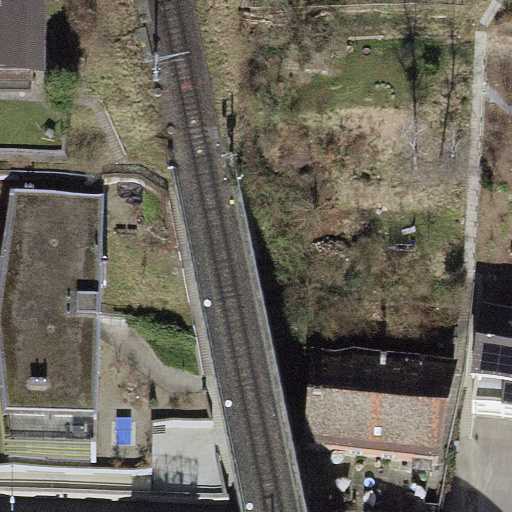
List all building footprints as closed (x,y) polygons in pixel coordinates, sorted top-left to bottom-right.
[(0,0),(0,83),(32,83),(32,0),(0,0)] [(358,53),(333,51),(331,76),(356,78),(358,53)] [(0,327),(0,345),(12,457),(99,458),(102,336),(106,204),(18,202),(0,327)] [(511,320),(501,320),(490,420),(511,421),(511,320)] [(316,363),(311,453),(437,465),(458,377),(316,363)]
